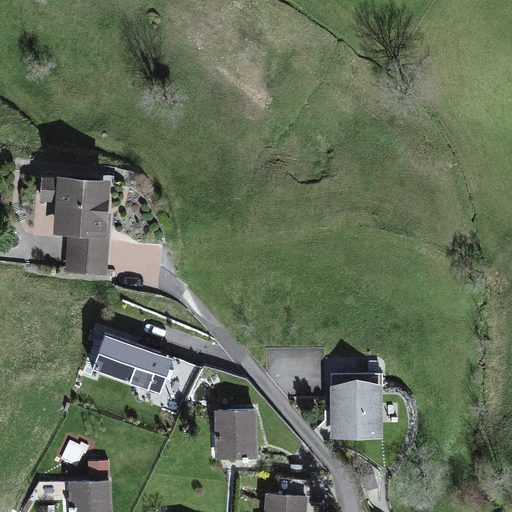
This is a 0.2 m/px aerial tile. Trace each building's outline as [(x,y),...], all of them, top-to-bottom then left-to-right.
[(107,175),(41,171),(39,196),(54,196),(52,227),(67,228),(64,269),(102,271),(107,175)] [(162,351),(104,332),(91,371),(148,391),(162,351)] [(380,367),(328,369),(331,437),(382,435),(380,367)] [(256,407),(212,409),(213,458),(258,457),(256,407)] [(111,511),(111,478),(70,480),(71,511),(111,511)] [(305,511),(306,493),(263,492),(263,511),(305,511)]
